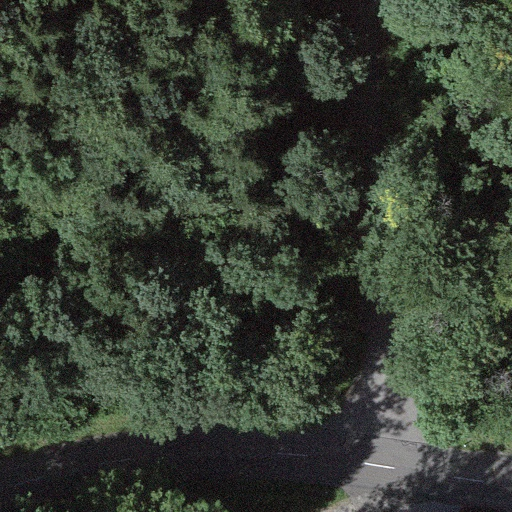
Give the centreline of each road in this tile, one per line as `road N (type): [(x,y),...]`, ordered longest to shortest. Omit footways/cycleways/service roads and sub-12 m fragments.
road 1 (unclassified): [(383,0),(373,80),(377,471)]
road 2 (tertiary): [(0,487),(120,454),(224,449),(377,471)]
road 3 (tertiary): [(377,471),(511,493)]
